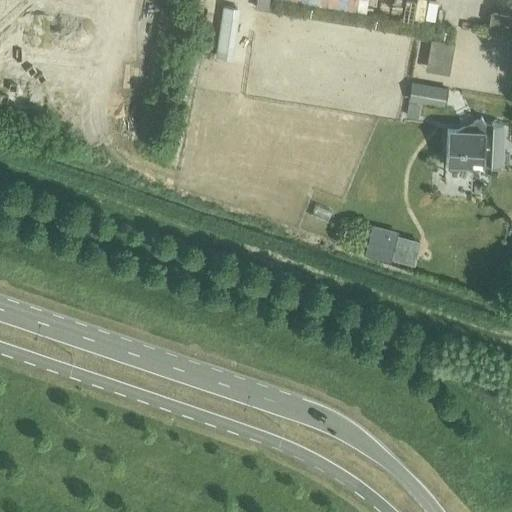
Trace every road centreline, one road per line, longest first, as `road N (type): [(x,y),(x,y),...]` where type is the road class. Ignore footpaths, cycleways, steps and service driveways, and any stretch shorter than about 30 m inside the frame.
road 1 (primary): [(433,511),(380,455),(319,413),(0,305)]
road 2 (primary): [(0,348),(298,453),(387,511)]
